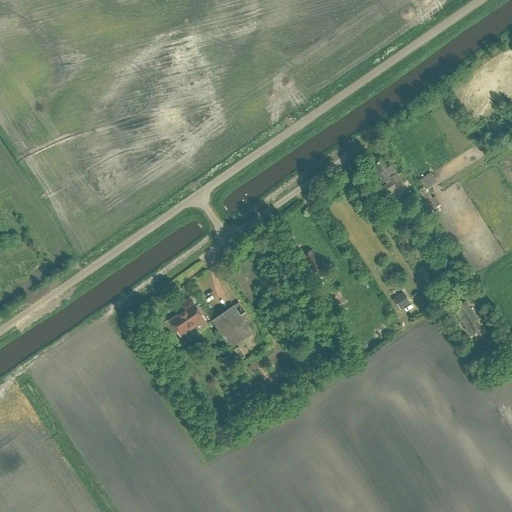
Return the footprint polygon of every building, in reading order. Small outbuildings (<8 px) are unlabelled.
[(387,169),(381,161),(373,167),(383,182),(385,181),(387,183),(383,186),(388,194),(402,184),(390,166),(387,169)] [(425,254),(442,242),(436,233),(418,245),(425,254)] [(313,274),(322,268),(311,251),(302,257),(313,274)] [(400,309),(410,303),(403,292),(393,299),(400,309)] [(481,330),(476,322),(478,320),(466,302),(456,308),(458,311),(455,312),(465,328),(468,326),(474,335),(481,330)] [(180,335),(203,319),(194,306),(171,321),(180,335)] [(230,349),(252,334),(233,306),(211,321),(230,349)] [(227,356),(222,360),(227,368),(233,364),(227,356)]
